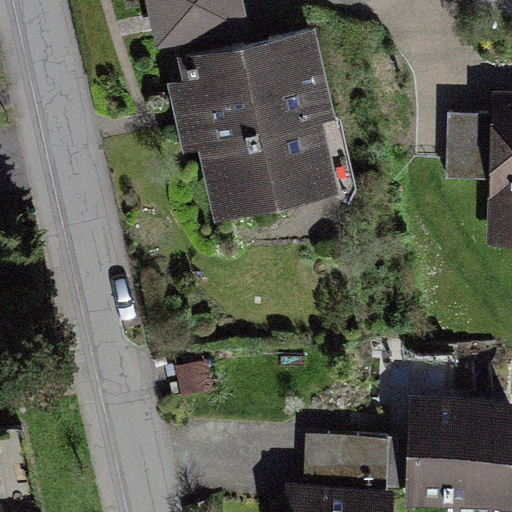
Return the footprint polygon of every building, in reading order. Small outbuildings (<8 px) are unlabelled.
[(148,0),(155,37),(249,21),(244,0),(148,0)] [(278,30),(159,55),(191,208),(311,183),(278,30)] [(511,94),(460,94),(459,163),(481,164),(480,235),(511,235),(511,94)] [(485,391),(385,388),(381,496),(482,499),(485,391)] [(364,511),(367,479),(266,472),(263,511),(364,511)]
